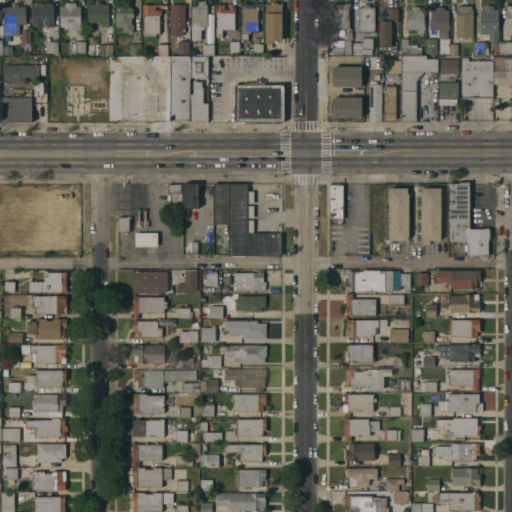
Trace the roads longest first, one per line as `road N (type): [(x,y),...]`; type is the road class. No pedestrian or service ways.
road 1 (tertiary): [(307,0),(306,511)]
road 2 (residential): [(100,153),(99,511)]
road 3 (primary): [(511,152),(366,152)]
